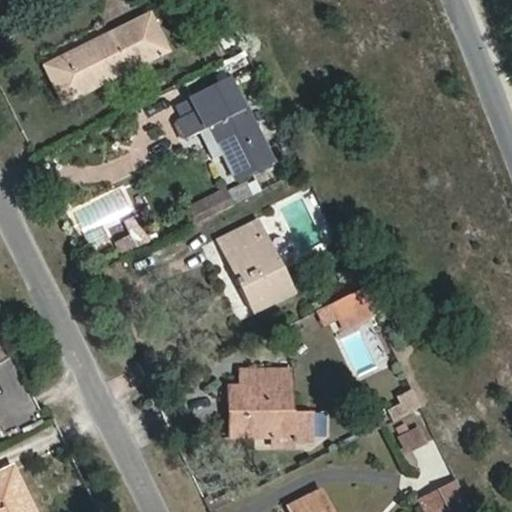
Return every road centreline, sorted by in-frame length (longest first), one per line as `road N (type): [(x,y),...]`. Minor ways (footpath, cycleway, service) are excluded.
road 1 (residential): [(155,511),(0,199)]
road 2 (residential): [(511,119),(463,0)]
